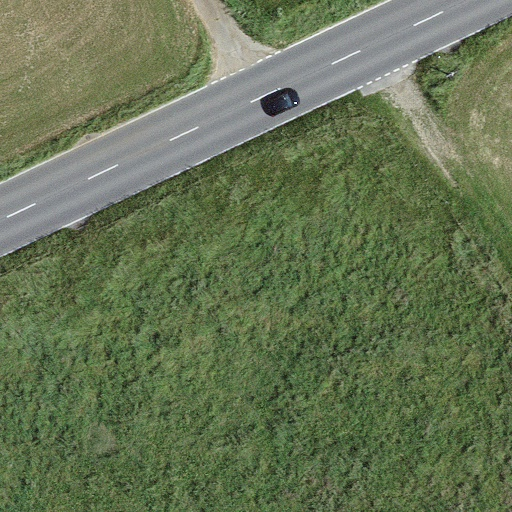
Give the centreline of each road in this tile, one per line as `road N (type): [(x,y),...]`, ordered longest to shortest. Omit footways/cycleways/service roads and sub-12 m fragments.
road 1 (secondary): [(0,219),(462,0)]
road 2 (track): [(372,42),(511,262)]
